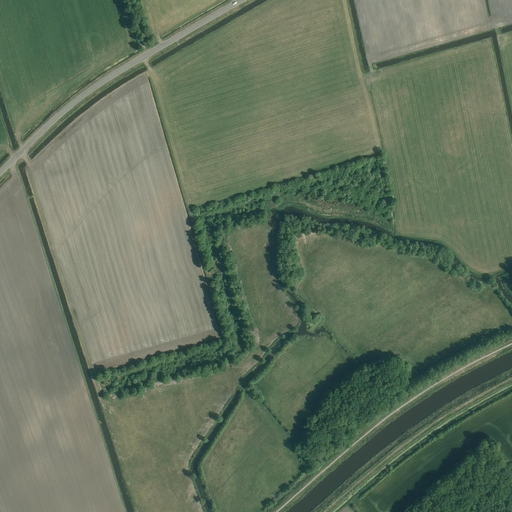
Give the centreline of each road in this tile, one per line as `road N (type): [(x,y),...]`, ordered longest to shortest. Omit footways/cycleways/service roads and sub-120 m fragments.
road 1 (unclassified): [(0,173),(94,87),(242,0)]
road 2 (track): [(511,376),(425,425),(319,511)]
